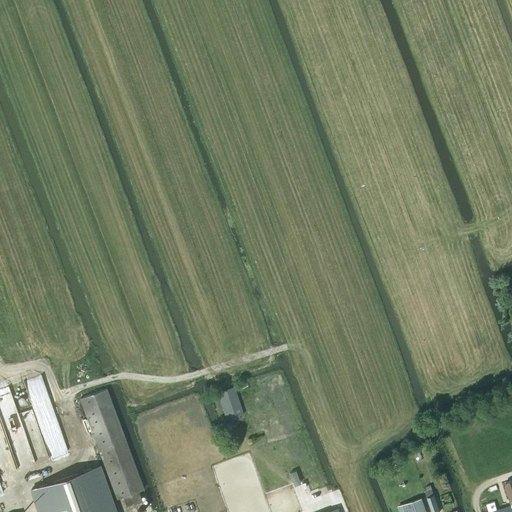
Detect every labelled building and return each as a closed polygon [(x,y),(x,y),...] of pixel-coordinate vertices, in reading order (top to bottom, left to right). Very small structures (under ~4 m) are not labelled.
[(244,414),(235,386),(216,392),(226,420),(244,414)] [(106,389),(79,399),(86,418),(81,420),(86,432),(91,430),(116,499),(142,489),(143,489),(108,393),(108,392),(107,390),(106,389)] [(229,424),(222,426),(225,432),(231,430),(229,424)] [(399,457),(392,460),(395,467),(402,464),(399,457)] [(114,511),(98,466),(31,489),(38,511),(114,511)] [(426,497),(431,511),(434,511),(439,511),(433,494),(426,497)] [(426,511),(422,497),(401,504),(403,511),(426,511)]
